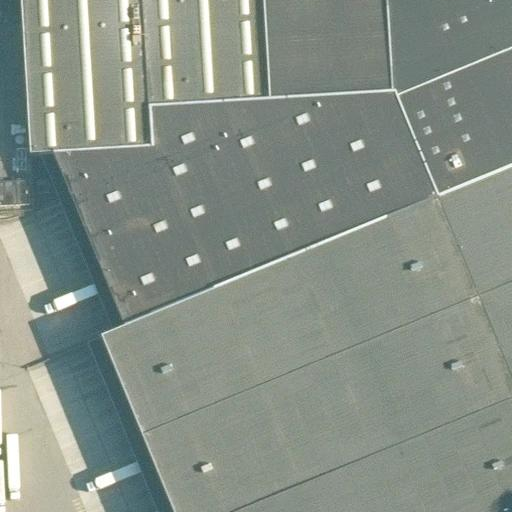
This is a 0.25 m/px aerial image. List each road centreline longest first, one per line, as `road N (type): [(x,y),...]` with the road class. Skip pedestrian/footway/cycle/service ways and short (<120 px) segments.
road 1 (unknown): [(0,246),(37,235),(64,266),(58,300),(16,331)]
road 2 (unknown): [(41,511),(0,356)]
